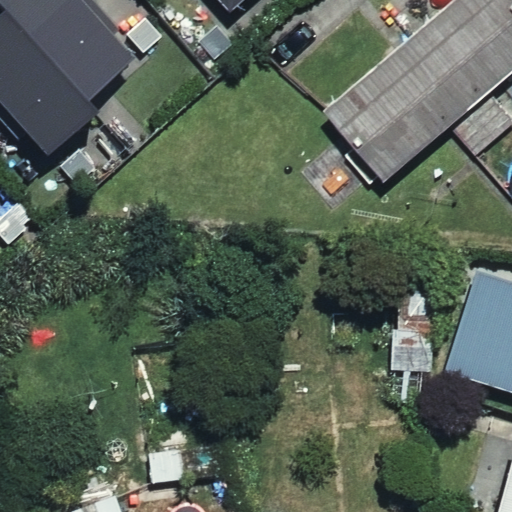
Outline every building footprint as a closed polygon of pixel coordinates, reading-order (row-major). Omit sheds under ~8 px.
[(0,0),(0,108),(38,151),(87,109),(76,95),(123,54),(107,35),(116,28),(90,0),(0,0)] [(511,0),(444,0),(307,111),(360,176),(429,120),(457,155),(510,112),(481,77),(511,52),(511,0)] [(159,37),(142,18),(124,34),(140,52),(159,37)] [(232,42),(216,24),(198,40),(214,57),(232,42)] [(91,169),(75,151),(57,167),(73,184),(91,169)] [(23,229),(7,210),(0,216),(0,238),(5,244),(23,229)] [(511,280),(471,268),(438,371),(511,393),(511,280)] [(139,443),(145,484),(193,477),(198,511),(233,511),(222,431),(139,443)] [(511,511),(511,432),(508,431),(485,511),(511,511)] [(69,510),(70,511),(117,511),(111,495),(69,510)]
